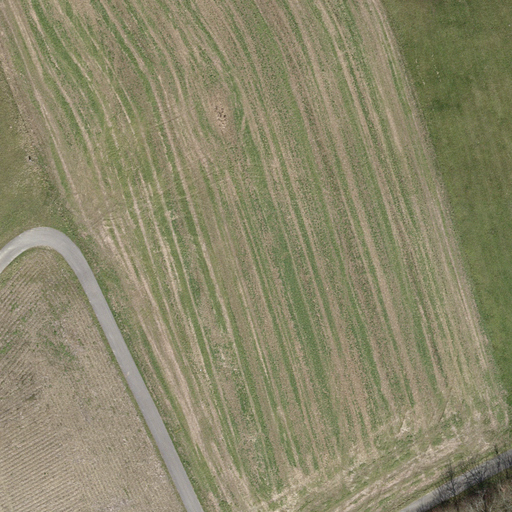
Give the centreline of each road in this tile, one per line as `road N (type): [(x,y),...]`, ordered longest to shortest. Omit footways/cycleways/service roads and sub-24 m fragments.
road 1 (track): [(196,511),(75,251),(37,235),(0,276)]
road 2 (track): [(511,450),(405,511)]
